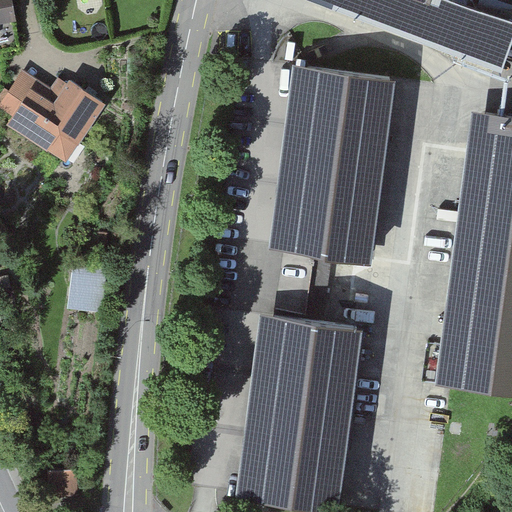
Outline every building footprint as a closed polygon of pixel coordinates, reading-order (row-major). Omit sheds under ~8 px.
[(0,0),(0,49),(21,47),(14,17),(17,17),(13,0),(0,0)] [(453,0),(341,0),(338,8),(507,67),(511,54),(511,26),(452,6),(453,0)] [(52,86),(22,67),(0,102),(0,104),(12,111),(7,119),(66,159),(107,99),(71,75),(67,81),(59,75),(52,86)] [(401,87),(304,74),(280,243),(377,257),(401,87)] [(511,114),(487,111),(450,380),(511,388),(511,114)] [(283,292),(311,292),(311,254),(284,253),(283,292)] [(108,261),(74,255),(68,305),(102,311),(108,261)] [(370,326),(273,312),(248,492),(345,505),(370,326)] [(78,467),(47,468),(49,497),(78,495),(78,467)]
